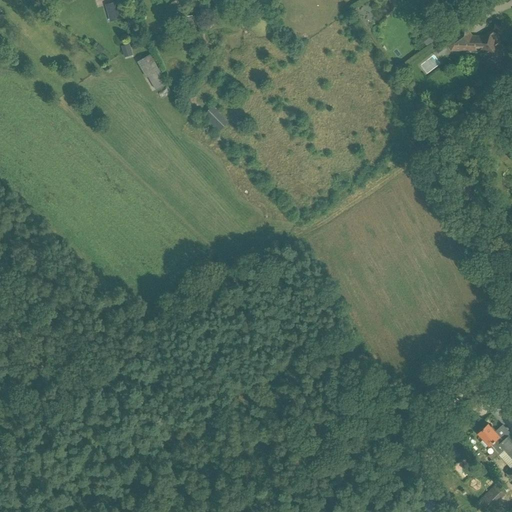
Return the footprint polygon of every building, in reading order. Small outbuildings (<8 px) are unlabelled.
[(183,16),(184,28),(195,27),(193,15),(183,16)] [(165,31),(166,38),(182,37),(182,29),(165,31)] [(446,44),(451,51),(477,51),(480,49),(493,66),(508,55),(501,46),(502,46),(494,36),(495,35),(492,31),(484,37),(484,39),(473,39),(465,29),(446,44)] [(421,39),(427,46),(438,38),(432,31),(421,39)] [(95,49),(101,54),(105,49),(99,44),(95,49)] [(434,49),(438,54),(443,50),(440,45),(434,49)] [(140,63),(148,77),(160,70),(152,56),(140,63)] [(511,468),(506,473),(511,479),(511,438),(509,435),(510,433),(503,424),(495,431),(488,423),(478,432),(483,439),(481,441),(486,447),(488,444),(493,450),(495,452),(497,454),(498,455),(504,450),(511,459),(511,468)] [(493,450),(487,455),(491,459),(497,454),(495,452),(493,450)] [(477,502),(485,511),(487,511),(506,493),(496,483),(492,488),(477,502)] [(420,500),(426,511),(434,511),(441,509),(432,493),(420,500)]
